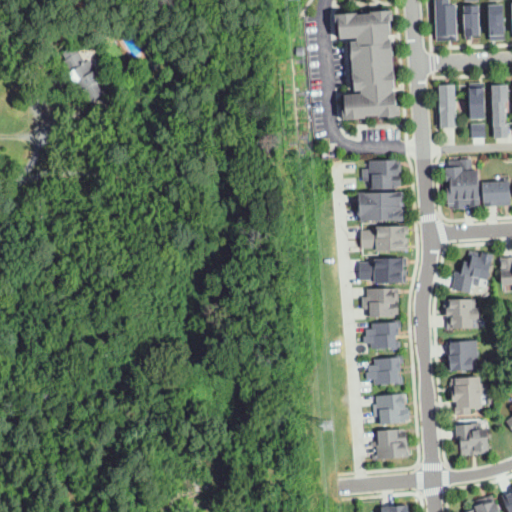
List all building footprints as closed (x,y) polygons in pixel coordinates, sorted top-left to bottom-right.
[(454,0),(455,36),(432,36),(432,1),(433,0),(454,0)] [(458,0),(475,0),(475,30),(458,30),(458,0)] [(503,0),(504,32),(482,33),(481,0),(503,0)] [(511,1),(503,1),(503,32),(511,32),(511,1)] [(393,8),(393,10),(394,19),(390,19),(392,33),(390,33),(391,39),(392,38),(392,46),(393,46),(394,54),(393,54),(394,64),(394,70),(395,70),(396,76),(396,78),(395,78),(396,85),(395,85),(395,91),(396,91),(398,105),(401,104),(402,115),(392,116),(391,112),(388,112),(388,114),(386,114),(381,115),(381,113),(367,114),(367,116),(360,117),(360,114),(356,115),(357,119),(346,120),(345,109),(349,109),(348,95),(365,93),(364,88),(358,89),(357,81),(356,81),(356,80),(355,73),(356,73),(355,57),(354,58),(353,51),(353,49),(354,49),(354,42),(360,41),(360,36),(343,37),(342,23),(338,23),(337,13),(348,12),(348,16),(351,16),(351,14),(353,14),(358,13),(358,15),(373,14),(372,12),(379,11),(379,14),(383,13),(383,9),(393,8)] [(92,102),(80,81),(76,83),(70,72),(75,69),(68,58),(80,51),(86,62),(91,59),(97,70),(99,68),(109,86),(104,89),(107,94),(92,102)] [(148,75),(142,65),(154,56),(161,66),(148,75)] [(506,102),(507,123),(508,123),(509,137),(495,137),(493,84),(498,84),(498,81),(503,81),(503,84),(508,84),(509,101),(506,101),(506,102)] [(452,83),(452,85),(457,85),(458,112),(457,112),(458,127),(445,128),(444,101),(444,86),(449,86),(449,83),(452,83)] [(462,84),(484,83),(485,115),(463,115),(462,84)] [(497,84),(484,84),(486,137),(501,137),(501,124),(498,124),(497,84)] [(466,123),(484,123),(483,135),(469,138),(466,123)] [(469,169),(475,169),(477,206),(468,206),(468,200),(462,200),(460,158),(469,157),(469,169)] [(462,200),(461,200),(461,205),(451,206),(451,203),(446,203),(445,186),(449,186),(449,177),(445,177),(444,166),(447,166),(447,159),(460,158),(462,200)] [(362,175),(362,170),(369,169),(369,161),(399,161),(399,174),(362,175)] [(362,175),(399,174),(399,185),(395,185),(395,188),(370,189),(370,181),(362,181),(362,175)] [(509,179),(510,204),(483,205),(482,180),(509,179)] [(402,206),(358,207),(358,194),(400,193),(400,200),(402,200),(402,206)] [(358,207),(402,206),(402,212),(400,212),(401,219),(371,220),(358,220),(358,207)] [(357,226),(371,226),(371,220),(403,220),(402,247),(357,246),(357,226)] [(356,257),(368,258),(369,249),(403,250),(402,280),(356,278),(356,257)] [(451,287),(471,292),(475,276),(488,279),(494,254),(483,251),(482,253),(470,250),(467,259),(464,259),(461,270),(455,269),(451,287)] [(511,256),(511,282),(503,283),(503,257),(511,256)] [(395,303),(360,303),(360,298),(365,298),(365,289),(395,289),(395,303)] [(449,299),(449,326),(478,326),(478,307),(475,307),(475,299),(449,299)] [(360,303),(395,303),(395,314),(391,314),(391,316),(366,317),(365,309),(360,309),(360,303)] [(375,325),(375,327),(361,328),(362,342),(371,342),(371,346),(397,344),(396,324),(375,325)] [(447,341),(450,371),(476,369),(475,365),(479,365),(477,338),(447,341)] [(375,359),(376,363),(365,364),(366,379),(373,378),(374,384),(402,382),(400,357),(375,359)] [(448,379),(452,379),(476,377),(477,406),(465,407),(465,413),(451,414),(451,407),(452,407),(452,400),(449,400),(449,398),(448,398),(447,394),(448,394),(448,392),(447,392),(447,382),(448,382),(448,379)] [(376,396),(376,403),(373,403),(374,416),(379,415),(380,422),(409,419),(405,392),(376,396)] [(511,402),(504,408),(509,415),(500,421),(510,434),(511,432),(511,402)] [(467,431),(481,430),(482,451),(471,452),(471,453),(465,454),(465,452),(457,453),(456,438),(452,438),(452,426),(467,425),(467,431)] [(376,431),(379,460),(409,456),(406,427),(376,431)] [(499,487),(511,481),(511,511),(504,511),(500,503),(499,487)] [(464,511),(499,511),(493,492),(471,500),(474,509),(464,511)] [(409,511),(408,502),(381,505),(381,511),(409,511)]
